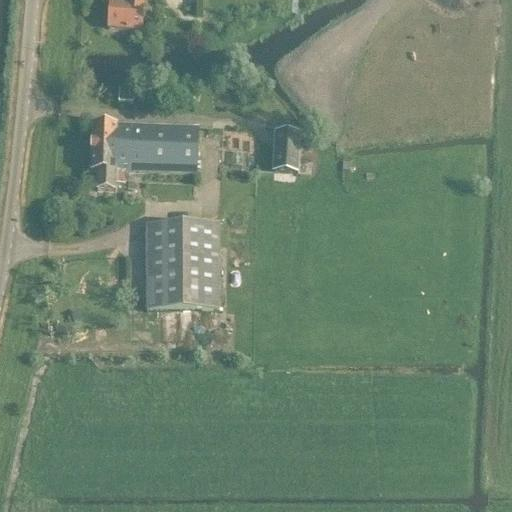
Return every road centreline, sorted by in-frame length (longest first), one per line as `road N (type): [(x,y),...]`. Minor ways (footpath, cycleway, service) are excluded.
road 1 (unclassified): [(0,303),(35,0)]
road 2 (track): [(5,511),(36,371),(55,347),(163,344)]
